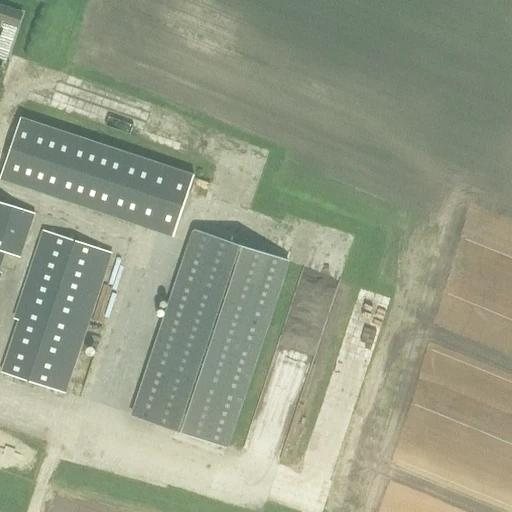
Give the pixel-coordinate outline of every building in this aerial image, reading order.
[(0,3),(0,23),(16,29),(22,11),(0,3)] [(194,174),(21,117),(0,179),(173,236),(194,174)] [(34,212),(0,201),(0,273),(0,272),(0,264),(4,251),(20,256),(34,212)] [(193,229),(133,414),(227,444),(287,259),(193,229)] [(110,253),(43,231),(14,318),(18,319),(1,371),(64,392),(110,253)] [(283,354),(315,364),(331,315),(298,305),(283,354)] [(268,379),(265,391),(300,401),(303,389),(268,379)] [(329,426),(324,440),(344,447),(354,418),(330,410),(325,424),(329,426)] [(303,482),(330,491),(345,449),(318,439),(303,482)]
